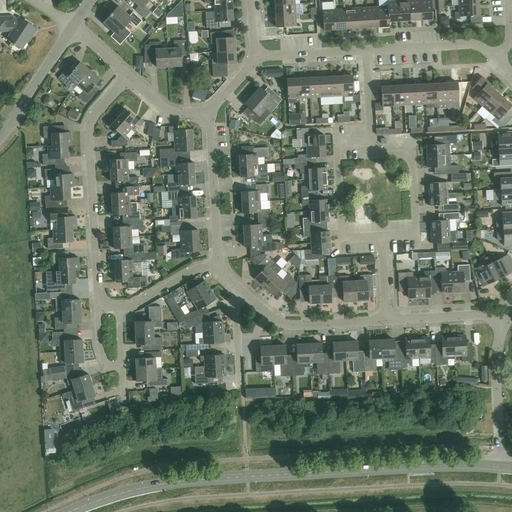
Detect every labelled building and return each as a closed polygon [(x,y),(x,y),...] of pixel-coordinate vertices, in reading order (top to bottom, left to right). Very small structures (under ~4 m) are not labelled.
[(148,0),(147,0),(131,0),(138,6),(134,10),(144,19),(150,12),(143,6),(148,0)] [(213,3),(214,11),(232,10),(231,0),(203,0),(204,4),(213,3)] [(399,21),(410,20),(408,0),(404,0),(404,1),(398,1),(399,21)] [(408,0),(410,20),(421,20),(419,0),(409,1),(408,0)] [(420,0),(419,0),(421,20),(432,19),(431,10),(434,9),(433,0),(420,0)] [(166,15),(166,18),(183,17),(182,1),(179,1),(166,15)] [(398,1),(387,2),(388,27),(389,27),(389,22),(399,21),(398,1)] [(377,27),(388,27),(387,2),(387,7),(376,7),(377,27)] [(294,4),(274,5),(275,16),(295,15),(294,4)] [(478,4),(458,5),(459,12),(454,13),(454,20),(459,19),(459,17),(479,16),(478,4)] [(111,13),(110,14),(124,27),(129,22),(135,27),(142,21),(132,12),(128,16),(118,6),(111,14),(111,13)] [(367,28),(377,27),(376,7),(366,8),(367,28)] [(355,9),(356,29),(367,28),(366,8),(355,9)] [(333,10),(334,30),(345,29),(344,9),(333,10)] [(355,9),(344,9),(345,29),(356,29),(355,9)] [(232,10),(214,11),(214,19),(205,19),(205,28),(218,28),(218,22),(232,21),(232,10)] [(323,30),(334,30),(333,10),(322,11),(323,30)] [(124,27),(110,14),(109,15),(103,23),(114,33),(110,37),(119,45),(130,33),(124,27)] [(295,15),(275,16),(276,28),(295,26),(295,15)] [(7,18),(7,17),(0,17),(0,31),(12,31),(6,39),(21,49),(28,38),(29,38),(35,29),(19,18),(17,21),(12,18),(7,18)] [(161,30),(168,29),(167,21),(160,22),(161,30)] [(154,30),(149,26),(144,31),(149,36),(154,30)] [(217,52),(234,51),(234,37),(224,38),(224,32),(209,33),(210,44),(216,44),(217,52)] [(197,41),(197,34),(189,34),(189,44),(195,44),(197,41)] [(173,41),(174,48),(167,49),(168,67),(181,66),(180,56),(186,55),(185,41),(173,41)] [(168,67),(167,49),(161,49),(160,42),(149,43),(149,45),(144,45),(145,57),(149,57),(150,58),(155,57),(156,68),(168,67)] [(234,51),(217,52),(217,59),(211,60),(212,78),(227,77),(226,64),(235,64),(234,51)] [(71,80),(77,85),(89,71),(80,62),(72,71),(67,67),(57,78),(65,86),(71,80)] [(266,70),(266,78),(282,77),(281,69),(266,70)] [(89,71),(77,85),(83,91),(78,96),(86,104),(96,93),(91,89),(99,80),(89,71)] [(340,76),(330,77),(331,97),(342,96),(340,76)] [(352,76),(340,76),(342,96),(353,96),(352,76)] [(330,77),(319,78),(320,97),(331,97),(330,77)] [(473,99),(481,106),(494,91),(486,84),(488,83),(481,77),(471,88),(477,93),(473,99)] [(308,78),(297,79),(298,98),(309,98),(308,78)] [(319,78),(308,78),(309,98),(320,97),(319,78)] [(286,79),(287,104),(299,103),(298,98),(297,79),(286,79)] [(446,83),(435,84),(436,107),(436,109),(447,108),(447,103),(446,83)] [(457,83),(446,83),(447,103),(447,108),(458,108),(457,83)] [(425,104),(425,108),(436,107),(435,84),(424,85),(425,104)] [(413,85),(403,86),(404,105),(414,105),(413,85)] [(425,104),(424,85),(413,85),(414,105),(425,104)] [(393,106),(392,86),(380,87),(381,107),(393,106)] [(404,105),(403,86),(392,86),(393,106),(404,105)] [(252,96),(270,112),(281,100),(274,94),(271,98),(259,88),(252,96)] [(503,98),(494,91),(481,106),(490,113),(503,98)] [(270,112),(252,96),(245,104),(256,114),(252,118),(259,125),(270,112)] [(511,106),(503,98),(490,113),(495,118),(492,121),(498,127),(503,127),(511,117),(506,112),(511,106)] [(79,113),(70,108),(67,116),(75,120),(79,113)] [(234,108),(231,112),(237,117),(240,113),(234,108)] [(117,117),(130,130),(136,124),(139,127),(144,122),(140,119),(138,121),(125,109),(117,117)] [(300,120),(299,114),(291,114),(292,120),(288,120),(289,126),(306,125),(306,119),(300,120)] [(130,130),(117,117),(110,126),(121,136),(116,141),(110,141),(111,147),(127,146),(127,141),(123,138),(130,130)] [(448,121),(448,126),(449,132),(466,131),(465,122),(459,122),(459,120),(448,121)] [(152,136),(155,124),(149,123),(147,135),(152,136)] [(155,124),(152,136),(152,140),(157,141),(160,129),(154,128),(155,124)] [(51,138),(52,146),(66,145),(66,146),(70,145),(70,132),(57,133),(56,126),(42,127),(43,139),(51,138)] [(173,141),(191,140),(191,129),(173,130),(173,127),(168,127),(168,134),(173,133),(173,141)] [(306,147),(324,146),(323,135),(309,136),(308,128),(300,129),(300,130),(296,131),(296,140),(300,139),(301,147),(306,147)] [(290,131),(283,133),(285,140),(292,138),(290,131)] [(498,149),(511,148),(511,138),(511,132),(497,133),(497,139),(490,140),(491,149),(498,149)] [(425,145),(426,157),(449,155),(448,144),(457,144),(456,136),(442,136),(442,144),(425,145)] [(159,150),(159,159),(178,158),(177,152),(192,151),(191,140),(173,141),(174,149),(159,150)] [(52,146),(47,146),(48,154),(42,155),(42,165),(54,165),(54,159),(67,158),(66,146),(66,145),(52,146)] [(325,157),(324,146),(306,147),(306,155),(297,155),(297,159),(293,159),(294,165),(310,164),(310,158),(325,157)] [(238,155),(239,166),(257,165),(256,158),(268,157),(267,148),(253,148),(253,154),(238,155)] [(511,148),(498,149),(498,159),(492,160),(492,167),(511,165),(511,148)] [(109,160),(109,171),(127,170),(127,162),(136,161),(136,152),(123,153),(124,159),(109,160)] [(449,166),(449,155),(426,157),(427,168),(444,167),(444,174),(450,174),(458,174),(458,166),(449,166)] [(175,167),(175,175),(193,174),(193,163),(178,163),(178,158),(159,159),(160,168),(175,167)] [(269,173),(277,172),(277,164),(269,164),(269,173)] [(307,173),(307,180),(326,179),(325,167),(311,168),(310,164),(294,165),(294,169),(299,169),(299,174),(307,173)] [(257,165),(239,166),(240,177),(254,176),(255,182),(267,181),(266,165),(257,165)] [(36,178),(35,169),(27,169),(28,178),(36,178)] [(54,180),(54,187),(54,188),(69,187),(73,187),(72,174),(59,175),(59,169),(44,170),(45,180),(54,180)] [(127,170),(109,171),(110,182),(125,181),(125,187),(138,186),(137,177),(128,178),(127,170)] [(499,179),(500,189),(511,188),(511,178),(504,179),(504,172),(493,173),(493,179),(499,179)] [(282,173),(271,174),(272,182),(282,181),(282,173)] [(458,174),(450,174),(451,182),(467,181),(466,173),(458,174)] [(193,174),(175,175),(176,182),(166,183),(167,192),(180,191),(179,186),(194,185),(193,174)] [(301,196),(317,195),(317,190),(326,190),(326,179),(307,180),(307,186),(300,187),(300,191),(301,196)] [(428,194),(447,193),(447,182),(427,183),(428,194)] [(241,192),(241,203),(259,202),(259,194),(268,193),(268,184),(255,185),(255,191),(241,192)] [(138,186),(125,187),(125,192),(107,193),(107,204),(129,203),(129,195),(138,195),(138,186)] [(69,200),(69,187),(54,188),(54,187),(50,188),(50,196),(44,196),(45,208),(57,207),(56,200),(69,200)] [(511,188),(500,189),(500,190),(492,190),(493,200),(501,200),(501,206),(511,205),(511,188)] [(167,192),(168,201),(171,201),(171,209),(195,207),(195,196),(180,197),(180,191),(167,192)] [(448,205),(448,199),(456,199),(456,193),(447,193),(428,194),(429,206),(442,205),(442,212),(458,211),(458,204),(448,205)] [(317,195),(301,196),(301,205),(308,205),(309,212),(327,211),(327,199),(318,200),(317,195)] [(269,201),(259,202),(241,203),(242,214),(257,213),(257,219),(270,218),(269,209),(269,201)] [(127,220),(139,220),(139,211),(137,211),(136,203),(129,203),(107,204),(108,216),(126,215),(127,220)] [(171,209),(172,216),(169,217),(169,226),(182,225),(181,219),(196,218),(195,207),(171,209)] [(52,230),(76,229),(75,216),(62,217),(62,211),(50,212),(50,223),(56,222),(57,230),(52,230)] [(302,219),(302,228),(317,227),(317,222),(328,222),(327,211),(309,212),(309,218),(302,219)] [(495,219),(496,230),(511,228),(511,212),(501,213),(502,219),(495,219)] [(430,232),(449,231),(449,220),(459,220),(458,213),(442,214),(443,220),(429,221),(430,232)] [(243,236),(261,235),(261,229),(270,228),(270,218),(257,219),(257,224),(243,225),(243,236)] [(112,227),(113,238),(131,237),(130,230),(142,229),(142,220),(139,220),(127,220),(127,226),(112,227)] [(169,226),(161,227),(162,233),(169,232),(170,235),(172,235),(173,242),(179,242),(197,241),(197,230),(182,231),(182,225),(169,226)] [(310,237),(310,243),(329,242),(329,231),(317,232),(317,227),(302,228),(303,237),(310,237)] [(511,228),(496,230),(497,240),(503,240),(503,246),(511,245),(511,228)] [(76,229),(52,230),(53,238),(47,239),(47,249),(59,249),(59,243),(72,242),(71,230),(76,229)] [(430,232),(431,244),(452,243),(457,242),(456,231),(449,231),(430,232)] [(243,236),(244,247),(259,247),(259,252),(271,252),(277,250),(276,242),(271,243),(271,235),(261,235),(243,236)] [(131,237),(113,238),(113,239),(110,239),(110,248),(113,248),(113,249),(128,248),(129,254),(143,253),(143,243),(139,244),(139,237),(131,238),(131,237)] [(197,241),(179,242),(180,249),(170,250),(171,259),(184,259),(183,253),(198,252),(197,241)] [(40,242),(32,243),(33,252),(41,251),(40,242)] [(330,254),(329,242),(310,243),(311,250),(304,250),(304,260),(324,259),(324,254),(330,254)] [(466,250),(466,242),(457,242),(452,243),(452,251),(466,250)] [(167,255),(166,246),(157,247),(157,256),(167,255)] [(55,272),(78,270),(77,258),(64,258),(64,252),(52,253),(53,264),(59,264),(59,271),(55,271),(55,272)] [(114,260),(115,271),(141,270),(140,263),(144,263),(143,253),(129,254),(129,260),(114,260)] [(281,269),(275,263),(264,254),(250,258),(257,265),(257,266),(262,270),(254,279),(264,288),(276,274),(281,269)] [(492,255),(488,257),(499,279),(508,274),(508,273),(511,270),(511,262),(508,254),(495,261),(492,255)] [(437,264),(453,264),(453,256),(437,255),(437,264)] [(373,256),(360,257),(360,265),(374,264),(373,256)] [(41,265),(41,257),(32,257),(33,266),(41,265)] [(499,279),(488,257),(484,259),(487,265),(482,267),(481,265),(475,269),(476,274),(482,286),(489,282),(489,283),(499,279)] [(282,258),(278,265),(286,269),(289,262),(282,258)] [(457,272),(451,273),(452,293),(464,292),(463,279),(470,279),(469,265),(457,266),(457,272)] [(441,293),(452,293),(451,273),(445,273),(445,267),(442,268),(434,268),(434,271),(435,283),(441,283),(441,293)] [(336,287),(335,277),(335,268),(329,268),(329,276),(324,276),(325,281),(319,281),(320,303),(331,303),(330,288),(336,287)] [(281,269),(276,274),(264,288),(273,297),(281,288),(286,293),(287,291),(293,296),(295,293),(297,283),(296,282),(281,269)] [(78,270),(55,272),(55,280),(45,280),(46,291),(62,290),(62,284),(75,283),(74,271),(78,271),(78,270)] [(141,270),(115,271),(115,282),(130,282),(130,288),(145,287),(145,277),(141,277),(141,270)] [(424,277),(418,278),(419,298),(430,297),(429,287),(435,286),(435,283),(434,271),(424,272),(424,277)] [(408,298),(419,298),(418,278),(412,278),(412,272),(397,273),(398,286),(407,285),(408,298)] [(320,303),(319,281),(311,281),(310,275),(298,276),(299,290),(308,289),(309,304),(320,303)] [(354,281),(355,301),(367,301),(366,290),(372,290),(371,275),(359,276),(360,281),(354,281)] [(335,277),(336,287),(336,292),(342,292),(343,302),(355,301),(354,281),(348,282),(348,276),(335,277)] [(187,291),(192,301),(209,290),(204,281),(187,291)] [(209,290),(192,301),(198,310),(215,300),(209,290)] [(179,308),(172,296),(165,300),(172,312),(179,308)] [(62,312),(79,311),(79,300),(61,301),(61,299),(55,299),(55,307),(62,307),(62,312)] [(79,311),(62,312),(62,317),(54,318),(54,330),(66,329),(66,323),(80,322),(79,311)] [(183,322),(196,317),(194,311),(179,317),(181,323),(183,322)] [(135,333),(152,333),(152,327),(161,327),(160,313),(148,313),(148,321),(134,322),(135,333)] [(202,333),(222,332),(222,321),(221,321),(219,316),(210,320),(210,322),(202,322),(202,333)] [(196,317),(183,322),(185,328),(198,324),(196,317)] [(59,352),(82,351),(81,339),(64,340),(63,332),(51,333),(52,339),(59,338),(59,352)] [(222,332),(202,333),(203,338),(198,339),(199,344),(223,343),(222,332)] [(48,342),(48,333),(39,334),(40,342),(48,342)] [(153,338),(152,333),(135,333),(135,345),(149,344),(149,350),(161,350),(161,338),(153,338)] [(447,357),(454,356),(453,336),(441,337),(441,350),(435,350),(436,363),(436,365),(447,365),(447,357)] [(453,336),(454,356),(461,356),(461,362),(472,361),(471,347),(465,347),(465,336),(453,336)] [(411,359),(418,358),(417,338),(405,339),(405,352),(399,352),(400,368),(406,368),(406,364),(411,364),(411,359)] [(417,338),(418,358),(430,358),(430,363),(436,363),(435,350),(429,350),(429,338),(417,338)] [(381,358),(380,340),(368,341),(369,354),(363,354),(364,372),(376,371),(375,359),(381,358)] [(393,340),(380,340),(381,358),(388,358),(388,370),(400,370),(400,368),(399,352),(394,352),(393,340)] [(333,356),(327,356),(328,374),(339,373),(339,361),(345,360),(344,342),(332,343),(333,356)] [(364,372),(363,354),(358,354),(357,342),(344,342),(345,360),(352,360),(352,372),(364,372)] [(197,356),(197,344),(185,345),(185,357),(197,356)] [(302,362),(309,362),(308,344),(296,345),(296,358),(291,358),(292,376),(303,375),(302,362)] [(321,344),(308,344),(309,362),(316,362),(316,375),(321,374),(321,380),(327,379),(327,374),(328,374),(327,356),(321,356),(321,344)] [(273,364),(272,346),(259,347),(260,360),(255,360),(255,372),(267,372),(267,364),(273,364)] [(280,376),(292,376),(291,358),(285,358),(285,346),(272,346),(273,364),(280,364),(280,376)] [(82,362),(82,351),(59,352),(60,364),(82,362)] [(136,370),(155,369),(154,358),(161,357),(160,352),(148,352),(149,358),(135,359),(136,370)] [(204,361),(204,366),(224,366),(223,355),(199,356),(200,362),(204,361)] [(50,374),(50,375),(66,372),(65,366),(47,369),(47,364),(42,363),(42,369),(43,376),(50,374)] [(224,366),(204,366),(204,367),(195,368),(196,378),(195,378),(195,384),(209,383),(208,377),(225,376),(224,366)] [(193,368),(186,368),(187,377),(194,377),(193,368)] [(155,375),(155,369),(136,370),(136,381),(150,381),(150,387),(168,385),(168,379),(162,380),(162,375),(155,375)] [(66,372),(50,375),(51,381),(67,378),(66,372)] [(72,384),(74,390),(91,385),(88,374),(66,381),(68,386),(72,384)] [(94,396),(91,385),(74,390),(62,394),(63,397),(68,398),(72,411),(83,408),(81,400),(94,396)]
